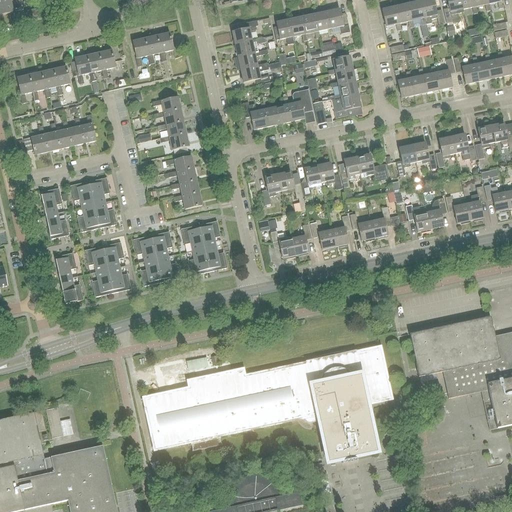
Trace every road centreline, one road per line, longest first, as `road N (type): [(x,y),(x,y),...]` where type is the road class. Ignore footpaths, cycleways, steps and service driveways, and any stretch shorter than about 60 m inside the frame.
road 1 (tertiary): [(255,290),(511,234)]
road 2 (tertiary): [(49,351),(255,290)]
road 3 (residential): [(226,155),(386,121)]
road 4 (residential): [(226,155),(191,0)]
road 5 (residential): [(255,290),(226,155)]
road 6 (residential): [(511,94),(386,121)]
road 7 (residential): [(36,303),(8,181)]
road 8 (residential): [(386,121),(361,0)]
